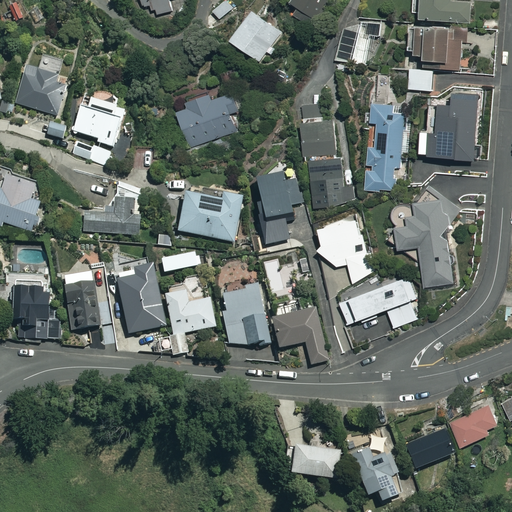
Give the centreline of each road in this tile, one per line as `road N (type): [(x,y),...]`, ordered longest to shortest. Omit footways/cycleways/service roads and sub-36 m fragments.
road 1 (residential): [(412,378),(292,383),(77,367),(3,388)]
road 2 (residential): [(511,85),(493,282),(470,316),(419,355),(412,378)]
road 3 (residential): [(96,0),(144,39),(167,44),(196,28),(205,0)]
